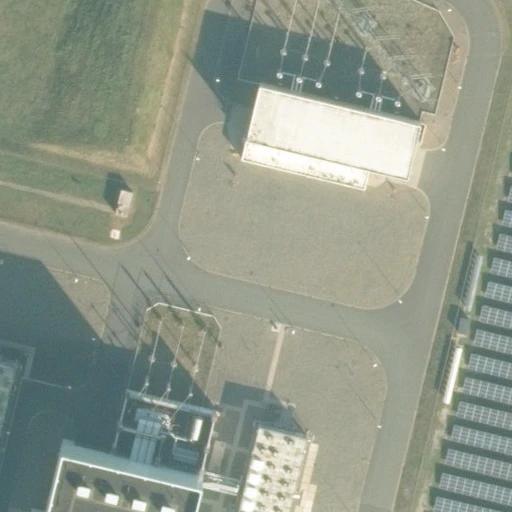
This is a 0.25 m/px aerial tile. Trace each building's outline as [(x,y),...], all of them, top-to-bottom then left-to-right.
[(241,159),(364,188),(369,167),(407,176),(420,121),(259,82),(241,159)] [(119,190),(119,214),(134,214),(135,191),(119,190)] [(0,422),(13,366),(0,362),(0,422)] [(193,511),(216,411),(124,390),(110,449),(61,438),(44,511),(31,509),(30,511),(193,511)] [(287,511),(306,436),(259,425),(237,511),(287,511)]
